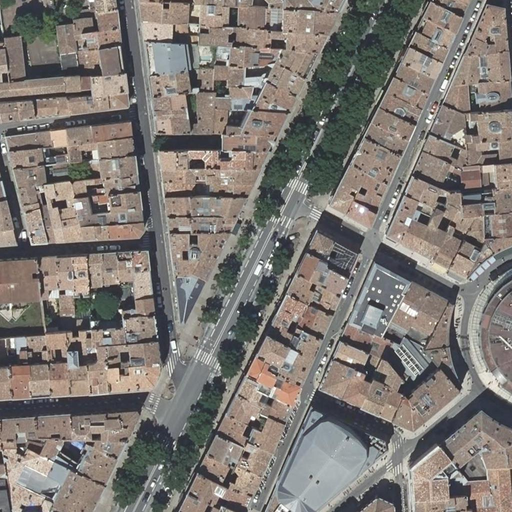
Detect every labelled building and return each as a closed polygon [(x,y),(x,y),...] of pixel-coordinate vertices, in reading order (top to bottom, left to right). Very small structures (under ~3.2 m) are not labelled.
[(0,0),(0,82),(9,81),(4,42),(0,42),(0,4),(0,0)] [(88,0),(89,0),(90,9),(93,8),(93,12),(96,12),(116,8),(114,0),(88,0)] [(137,0),(140,14),(141,22),(171,22),(185,23),(187,23),(188,2),(180,2),(170,1),(168,1),(168,7),(162,7),(162,1),(145,0),(137,0)] [(201,0),(201,3),(228,4),(233,5),(238,5),(251,6),(266,6),(267,7),(281,7),(337,10),(342,0),(201,0)] [(461,16),(429,0),(422,15),(454,31),(461,16)] [(467,1),(465,0),(429,0),(461,16),(467,1)] [(199,24),(227,26),(228,4),(201,3),(200,3),(199,10),(199,18),(199,24)] [(463,53),(507,49),(503,7),(485,3),(463,53)] [(251,6),(238,5),(237,24),(237,27),(251,28),(254,28),(264,29),(270,29),(271,29),(280,30),(326,33),(337,10),(281,7),(267,7),(266,6),(251,6)] [(92,20),(93,31),(98,30),(118,27),(116,8),(96,12),(97,19),(92,20)] [(55,15),(56,24),(56,26),(73,23),(73,19),(72,13),(55,15)] [(454,31),(422,15),(414,30),(447,46),(454,31)] [(73,19),(73,23),(74,34),(93,31),(92,20),(91,17),(73,19)] [(142,35),(143,39),(168,40),(170,40),(189,42),(190,42),(198,42),(199,24),(187,23),(185,23),(171,22),(141,22),(142,35)] [(56,26),(60,53),(77,51),(88,49),(98,48),(120,44),(118,27),(98,30),(93,31),(74,34),(73,23),(56,26)] [(198,42),(216,43),(225,44),(230,44),(232,45),(236,44),(253,46),(269,47),(279,48),(284,48),(317,51),(326,33),(280,30),(271,29),(270,29),(264,29),(254,28),(251,28),(237,27),(233,27),(232,26),(227,26),(199,24),(198,42)] [(414,30),(407,45),(441,62),(447,46),(414,30)] [(4,37),(4,42),(9,81),(0,82),(0,95),(65,90),(63,76),(79,75),(77,51),(60,53),(63,69),(63,73),(62,73),(61,73),(61,74),(60,75),(60,76),(26,79),(21,35),(4,37)] [(215,67),(214,77),(217,77),(221,77),(229,77),(230,65),(245,64),(262,64),(275,61),(306,76),(317,51),(284,48),(279,48),(269,47),(253,46),(236,44),(232,45),(230,44),(225,44),(216,43),(215,64),(215,65),(215,67)] [(124,72),(120,44),(98,48),(100,62),(102,75),(124,72)] [(407,45),(399,60),(434,77),(441,62),(407,45)] [(88,49),(77,51),(79,75),(79,76),(80,88),(91,87),(91,93),(92,95),(107,93),(126,91),(125,80),(124,72),(102,75),(100,62),(98,48),(88,49)] [(463,53),(450,84),(467,83),(476,82),(509,78),(507,49),(463,53)] [(399,60),(393,75),(428,92),(434,77),(399,60)] [(229,77),(221,77),(221,85),(228,85),(231,85),(255,84),(258,84),(259,81),(264,83),(266,80),(297,95),(306,76),(275,61),(262,64),(245,64),(230,65),(229,77)] [(188,68),(182,69),(149,74),(151,92),(152,94),(185,90),(191,89),(191,91),(197,91),(198,91),(214,91),(214,77),(215,67),(200,68),(198,68),(188,68)] [(79,76),(79,75),(63,76),(65,90),(80,88),(79,76)] [(428,92),(393,75),(386,90),(421,108),(428,92)] [(216,95),(215,107),(230,107),(248,107),(252,108),(289,110),(297,95),(266,80),(264,83),(259,81),(258,84),(255,84),(231,85),(228,85),(221,85),(221,77),(217,77),(214,77),(214,91),(216,91),(216,95)] [(479,111),(511,108),(509,78),(476,82),(477,92),(475,92),(475,101),(476,101),(476,102),(477,103),(478,103),(478,106),(468,107),(469,112),(475,111),(479,111)] [(477,92),(476,82),(467,83),(467,93),(475,92),(477,92)] [(450,84),(442,104),(461,112),(468,112),(469,112),(468,107),(467,93),(467,83),(450,84)] [(155,117),(156,132),(191,131),(199,132),(213,132),(215,107),(216,95),(216,91),(214,91),(198,91),(197,91),(191,91),(191,89),(185,90),(152,94),(155,117)] [(421,108),(386,90),(379,105),(415,123),(421,108)] [(127,96),(126,91),(107,93),(108,108),(118,107),(127,106),(128,104),(127,96)] [(92,95),(91,93),(67,95),(69,113),(86,111),(108,108),(107,93),(92,95)] [(69,113),(67,95),(56,96),(58,114),(63,114),(69,113)] [(58,114),(56,96),(32,98),(35,117),(50,115),(58,114)] [(16,100),(19,119),(29,118),(35,117),(32,98),(16,100)] [(16,100),(0,101),(0,116),(1,121),(10,120),(19,119),(16,100)] [(433,123),(429,133),(453,145),(461,148),(465,150),(465,141),(471,141),(470,134),(469,119),(468,112),(461,112),(442,104),(433,123)] [(415,123),(379,105),(371,120),(409,138),(415,123)] [(215,107),(213,132),(219,132),(223,132),(227,132),(278,132),(289,110),(252,108),(248,107),(230,107),(215,107)] [(497,138),(511,137),(511,116),(511,108),(479,111),(475,111),(469,112),(468,112),(469,119),(476,118),(477,133),(470,134),(471,141),(478,140),(479,140),(497,138)] [(90,125),(93,141),(96,141),(132,136),(131,128),(130,120),(90,125)] [(409,138),(371,120),(364,135),(402,154),(409,138)] [(83,143),(93,141),(90,125),(78,126),(66,128),(68,144),(83,143)] [(67,145),(68,144),(66,128),(57,129),(50,130),(53,146),(67,145)] [(53,146),(50,130),(43,131),(35,132),(38,148),(44,147),(53,146)] [(38,148),(35,132),(5,136),(7,145),(8,150),(38,148)] [(219,144),(220,148),(223,148),(232,149),(270,149),(278,132),(227,132),(223,132),(219,132),(219,144)] [(429,133),(421,150),(450,162),(454,163),(457,164),(455,168),(462,171),(462,166),(466,166),(465,150),(461,148),(456,158),(449,155),(453,145),(429,133)] [(402,154),(364,135),(350,162),(367,171),(386,180),(389,182),(402,154)] [(96,141),(93,141),(83,143),(68,144),(67,145),(68,154),(69,162),(81,160),(80,149),(84,148),(84,150),(92,149),(93,159),(98,158),(99,158),(134,154),(132,136),(96,141)] [(478,140),(471,141),(465,141),(465,150),(466,166),(478,164),(481,164),(486,164),(492,163),(499,163),(511,161),(511,137),(497,138),(479,140),(478,140)] [(456,158),(461,148),(453,145),(449,155),(456,158)] [(44,150),(44,147),(38,148),(8,150),(11,160),(13,168),(43,164),(67,162),(69,162),(68,154),(42,158),(42,154),(44,154),(44,150)] [(158,148),(161,166),(189,166),(194,166),(206,166),(206,158),(202,156),(202,148),(188,148),(158,148)] [(206,158),(206,166),(207,166),(262,166),(270,149),(232,149),(223,148),(220,148),(218,148),(210,148),(202,148),(202,156),(206,158)] [(421,150),(412,174),(439,186),(450,162),(421,150)] [(136,172),(134,154),(99,158),(98,158),(93,159),(91,159),(92,164),(98,163),(100,173),(96,174),(96,175),(93,175),(94,178),(96,178),(101,177),(103,177),(136,172)] [(492,163),(486,164),(487,171),(493,171),(494,188),(511,186),(511,161),(499,163),(492,163)] [(43,164),(13,168),(15,178),(17,186),(43,184),(45,183),(52,183),(69,180),(67,162),(43,164)] [(367,171),(350,162),(330,203),(347,212),(354,198),(367,171)] [(450,162),(439,186),(448,190),(459,190),(459,193),(480,192),(478,164),(466,166),(462,166),(462,171),(455,168),(452,167),(454,163),(450,162)] [(478,164),(480,192),(491,191),(491,188),(488,188),(487,171),(486,164),(481,164),(478,164)] [(161,166),(163,180),(196,181),(207,181),(207,173),(207,166),(206,166),(194,166),(189,166),(161,166)] [(254,181),(262,166),(207,166),(207,173),(207,181),(210,181),(214,181),(221,181),(228,181),(254,181)] [(377,210),(389,182),(386,180),(367,171),(354,198),(374,208),(377,210)] [(137,181),(136,172),(103,177),(101,177),(96,178),(94,178),(74,181),(72,185),(74,197),(87,195),(85,184),(104,182),(104,188),(97,188),(98,194),(105,193),(108,193),(140,189),(137,181)] [(404,192),(416,199),(423,201),(431,205),(434,206),(442,210),(443,206),(433,201),(436,193),(446,197),(445,203),(456,207),(460,208),(460,204),(459,202),(459,196),(459,193),(459,190),(448,190),(439,186),(412,174),(404,192)] [(72,185),(69,180),(52,183),(55,196),(56,199),(67,197),(69,208),(62,209),(61,207),(58,207),(58,210),(64,240),(74,240),(82,239),(80,225),(78,218),(77,215),(73,197),(74,197),(72,185)] [(163,180),(165,196),(191,195),(196,194),(196,191),(196,181),(163,180)] [(196,191),(196,194),(203,194),(214,194),(247,195),(254,181),(228,181),(221,181),(214,181),(210,181),(210,183),(210,190),(196,191)] [(55,196),(52,183),(45,183),(43,184),(44,191),(47,204),(55,241),(61,241),(64,240),(58,210),(58,207),(57,206),(51,207),(50,201),(52,201),(51,197),(55,196)] [(43,184),(17,186),(20,197),(22,205),(38,202),(36,193),(40,192),(44,191),(43,184)] [(459,196),(459,202),(480,201),(492,200),(511,198),(511,186),(494,188),(491,188),(491,191),(480,192),(459,193),(459,196)] [(142,206),(140,189),(108,193),(105,193),(98,194),(87,195),(74,197),(73,197),(77,215),(84,214),(91,213),(88,201),(98,200),(98,202),(107,201),(109,211),(110,211),(142,206)] [(39,208),(47,242),(51,241),(55,241),(47,204),(43,205),(40,192),(36,193),(38,202),(39,208)] [(387,233),(400,240),(410,216),(412,208),(416,199),(404,192),(387,233)] [(433,201),(443,206),(445,203),(446,197),(436,193),(433,201)] [(191,195),(192,215),(238,214),(247,195),(214,194),(203,194),(196,194),(191,195)] [(165,196),(167,215),(190,215),(192,215),(191,195),(165,196)] [(5,198),(0,199),(0,228),(13,227),(9,214),(5,198)] [(371,225),(377,210),(374,208),(354,198),(347,212),(371,225)] [(460,204),(460,208),(460,215),(476,214),(481,213),(482,213),(482,206),(490,206),(490,212),(491,212),(493,212),(497,212),(511,210),(511,198),(492,200),(480,201),(459,202),(460,204)] [(423,201),(416,199),(412,208),(410,216),(400,240),(415,250),(426,224),(427,222),(430,215),(434,206),(431,205),(423,201)] [(38,202),(22,205),(23,212),(31,243),(39,242),(47,242),(39,208),(38,202)] [(426,224),(415,250),(431,259),(445,231),(434,226),(441,212),(451,218),(456,207),(445,203),(443,206),(442,210),(434,206),(430,215),(427,222),(426,224)] [(85,217),(78,218),(80,225),(97,224),(96,216),(106,215),(107,224),(108,224),(144,220),(142,206),(110,211),(109,211),(91,213),(84,214),(85,217)] [(445,231),(431,259),(447,267),(462,240),(451,234),(453,229),(454,229),(454,228),(465,233),(474,217),(476,214),(460,215),(460,208),(456,207),(451,218),(448,224),(445,231)] [(499,236),(511,234),(511,210),(497,212),(499,236)] [(434,226),(445,231),(448,224),(451,218),(441,212),(434,226)] [(482,213),(481,213),(482,221),(483,237),(493,236),(491,212),(490,212),(482,213)] [(192,215),(190,215),(192,231),(198,231),(230,231),(235,220),(238,214),(192,215)] [(190,215),(167,215),(168,224),(169,231),(189,231),(192,231),(190,215)] [(482,221),(474,217),(465,233),(463,238),(466,239),(469,233),(476,237),(473,243),(479,247),(484,239),(483,237),(482,221)] [(108,224),(109,237),(118,237),(140,235),(145,229),(144,225),(144,220),(108,224)] [(235,220),(230,231),(236,234),(241,223),(235,220)] [(80,225),(82,239),(96,238),(109,237),(108,224),(107,224),(97,224),(80,225)] [(0,228),(0,244),(7,244),(16,243),(13,227),(0,228)] [(451,234),(462,240),(463,238),(465,233),(454,228),(454,229),(453,229),(451,234)] [(317,229),(307,250),(325,260),(335,238),(317,229)] [(189,231),(169,231),(170,251),(171,258),(174,274),(190,273),(191,270),(206,278),(230,231),(198,231),(192,231),(189,231)] [(469,233),(466,239),(473,243),(476,237),(469,233)] [(484,239),(492,253),(494,252),(495,251),(497,250),(499,249),(501,248),(502,247),(504,246),(506,246),(508,245),(509,244),(511,244),(511,243),(511,234),(499,236),(493,236),(483,237),(484,239)] [(323,264),(347,277),(359,251),(335,238),(325,260),(323,264)] [(462,240),(447,267),(464,276),(479,247),(473,243),(466,239),(463,238),(462,240)] [(479,247),(464,276),(466,277),(467,275),(469,274),(470,272),(472,270),(473,269),(475,267),(476,265),(478,264),(480,262),(481,261),(482,260),(483,259),(485,258),(486,257),(487,256),(489,255),(490,254),(492,253),(484,239),(479,247)] [(130,251),(132,270),(149,268),(147,260),(146,250),(130,251)] [(307,250),(295,272),(310,279),(315,282),(339,294),(347,277),(323,264),(325,260),(307,250)] [(118,280),(115,251),(101,252),(102,260),(101,260),(103,284),(103,286),(103,291),(119,289),(118,282),(118,280)] [(119,289),(119,297),(120,307),(122,308),(136,307),(135,298),(133,279),(132,270),(130,251),(124,251),(115,251),(118,280),(118,282),(119,289)] [(89,285),(103,284),(101,260),(102,260),(101,252),(85,253),(89,285)] [(89,289),(89,285),(85,253),(71,254),(74,286),(74,290),(74,296),(79,295),(84,295),(90,294),(89,289)] [(75,314),(74,296),(74,290),(74,286),(71,254),(56,255),(59,287),(67,287),(67,294),(60,295),(62,315),(75,314)] [(59,287),(56,255),(37,256),(42,298),(50,297),(49,288),(59,287)] [(42,303),(42,298),(37,256),(16,258),(18,277),(19,286),(19,291),(20,301),(23,325),(23,335),(27,335),(46,334),(46,332),(42,303)] [(18,277),(16,258),(6,258),(0,258),(0,336),(4,337),(7,337),(14,336),(23,335),(23,325),(20,301),(19,291),(19,286),(18,277)] [(347,321),(380,336),(387,321),(396,305),(398,301),(409,280),(373,260),(347,321)] [(135,298),(153,296),(149,268),(132,270),(133,279),(135,298)] [(190,273),(174,274),(176,291),(180,322),(185,322),(187,317),(206,278),(191,270),(190,273)] [(295,272),(286,292),(307,302),(312,290),(315,282),(310,279),(295,272)] [(511,272),(510,274),(507,276),(505,277),(502,279),(500,281),(497,283),(495,285),(493,287),(491,290),(489,292),(487,294),(485,297),(484,300),(482,302),(481,305),(480,308),(478,311),(477,314),(477,317),(476,320),(475,323),(475,326),(474,329),(474,332),(474,335),(474,338),(474,341),(475,344),(475,347),(476,350),(476,353),(477,356),(478,359),(479,362),(480,364),(482,367),(483,370),(485,373),(486,375),(488,378),(490,380),(492,382),(494,385),(497,387),(499,389),(501,391),(504,393),(506,394),(509,396),(511,397),(511,272)] [(380,336),(393,341),(399,344),(403,336),(406,331),(410,323),(414,315),(417,310),(428,290),(409,280),(398,301),(396,305),(387,321),(380,336)] [(307,302),(330,314),(339,294),(315,282),(312,290),(307,302)] [(406,331),(403,336),(424,347),(430,334),(448,301),(428,290),(417,310),(414,315),(410,323),(406,331)] [(286,292),(276,312),(290,319),(294,312),(297,314),(296,317),(299,318),(297,322),(298,322),(296,326),(320,337),(330,314),(307,302),(286,292)] [(122,312),(123,316),(155,313),(153,296),(135,298),(136,307),(122,308),(120,307),(119,308),(119,310),(120,310),(120,311),(121,312),(122,312)] [(423,348),(447,345),(447,343),(447,340),(447,337),(447,335),(447,332),(447,330),(447,327),(447,324),(448,322),(448,320),(448,317),(449,315),(449,313),(450,311),(450,309),(451,307),(451,305),(452,303),(448,301),(430,334),(424,347),(423,348)] [(276,312),(266,333),(288,344),(293,332),(296,326),(293,325),(290,330),(286,328),(290,319),(276,312)] [(294,312),(290,319),(297,322),(299,318),(296,317),(297,314),(294,312)] [(86,336),(87,344),(96,344),(106,343),(158,339),(155,313),(123,316),(91,319),(91,327),(92,328),(86,328),(86,332),(86,336)] [(76,329),(76,319),(75,314),(62,315),(63,330),(66,330),(72,329),(76,329)] [(79,329),(86,328),(92,328),(91,327),(91,319),(91,318),(76,319),(76,329),(79,329)] [(293,325),(296,326),(298,322),(297,322),(290,319),(286,328),(290,330),(293,325)] [(385,359),(393,341),(380,336),(347,321),(339,340),(360,349),(368,352),(380,357),(385,359)] [(288,344),(266,333),(256,352),(279,364),(276,371),(283,375),(301,384),(304,376),(312,357),(320,337),(296,326),(293,332),(299,335),(294,347),(296,348),(291,357),(284,353),(289,344),(288,344)] [(87,362),(88,362),(87,359),(87,351),(87,350),(87,344),(86,336),(86,332),(86,328),(79,329),(79,335),(72,335),(72,329),(66,330),(67,346),(67,349),(68,360),(68,364),(70,392),(80,392),(89,391),(87,362)] [(68,364),(68,360),(67,349),(67,346),(66,330),(63,330),(46,332),(46,334),(47,349),(48,361),(50,394),(61,393),(70,392),(68,364)] [(293,332),(288,344),(289,344),(284,353),(291,357),(296,348),(294,347),(299,335),(293,332)] [(31,395),(43,394),(50,394),(48,361),(47,349),(46,334),(27,335),(28,350),(29,362),(29,363),(31,395)] [(27,335),(23,335),(14,336),(7,337),(8,364),(10,397),(20,396),(31,395),(29,363),(29,362),(28,350),(27,335)] [(385,359),(395,371),(400,378),(403,381),(406,384),(403,390),(407,396),(412,391),(410,389),(438,366),(423,348),(424,347),(403,336),(399,344),(393,341),(385,359)] [(158,339),(106,343),(108,365),(118,364),(125,364),(161,361),(158,339)] [(380,357),(368,352),(360,349),(339,340),(331,357),(348,364),(352,367),(364,372),(372,375),(375,368),(380,357)] [(96,344),(87,344),(87,350),(87,351),(87,359),(88,362),(87,362),(89,391),(97,391),(108,390),(107,365),(108,365),(106,343),(96,344)] [(438,366),(457,389),(461,386),(460,384),(459,382),(458,380),(457,379),(456,377),(455,375),(454,373),(453,371),(452,369),(452,366),(451,364),(450,361),(449,358),(449,356),(448,353),(448,350),(447,348),(447,345),(423,348),(438,366)] [(279,364),(256,352),(246,373),(270,384),(272,380),(276,371),(279,364)] [(329,392),(340,396),(348,378),(343,376),(348,364),(331,357),(318,387),(329,392)] [(372,377),(359,405),(368,409),(377,413),(390,384),(395,371),(385,359),(380,357),(375,368),(372,375),(372,377)] [(161,364),(161,361),(125,364),(118,364),(108,365),(107,365),(108,390),(131,388),(149,387),(154,384),(157,378),(160,373),(161,364)] [(0,397),(10,397),(8,364),(0,364),(0,397)] [(343,376),(348,378),(352,367),(348,364),(343,376)] [(402,392),(391,419),(411,428),(429,413),(457,389),(438,366),(410,389),(412,391),(407,396),(403,390),(402,392)] [(348,378),(340,396),(349,401),(359,405),(372,377),(372,375),(364,372),(352,367),(348,378)] [(279,383),(283,375),(276,371),(272,380),(279,383)] [(390,384),(377,413),(384,416),(391,419),(402,392),(395,389),(398,382),(399,382),(400,382),(401,382),(402,382),(403,382),(403,381),(400,378),(395,371),(390,384)] [(270,384),(246,373),(236,393),(255,402),(261,405),(264,400),(257,396),(261,388),(267,391),(270,384)] [(292,404),(301,384),(283,375),(279,383),(272,380),(270,384),(267,391),(271,393),(273,390),(276,391),(275,395),(292,404)] [(406,384),(403,381),(403,382),(402,382),(401,382),(400,382),(399,382),(398,382),(395,389),(402,392),(403,390),(406,384)] [(257,396),(264,400),(267,391),(261,388),(257,396)] [(271,403),(275,395),(271,393),(267,391),(264,400),(271,403)] [(257,415),(260,410),(261,405),(255,402),(236,393),(227,412),(245,421),(250,412),(254,414),(253,416),(256,417),(257,415)] [(285,421),(292,404),(275,395),(271,403),(264,400),(261,405),(260,410),(268,414),(269,413),(285,421)] [(311,405),(301,427),(299,432),(290,454),(276,482),(277,483),(276,485),(275,487),(275,490),(275,492),(275,495),(275,497),(276,499),(277,502),(278,504),(279,506),(281,507),(282,509),(284,510),(286,511),(309,511),(311,511),(312,510),(313,510),(337,490),(336,490),(359,471),(380,454),(386,449),(385,437),(356,425),(323,410),(311,405)] [(71,426),(134,425),(140,412),(137,407),(118,409),(104,410),(70,412),(71,426)] [(480,409),(438,444),(456,467),(477,449),(482,456),(481,456),(485,467),(486,466),(507,465),(511,464),(511,427),(510,427),(506,425),(503,423),(499,422),(496,420),(493,418),(490,416),(486,414),(483,411),(480,409)] [(272,450),(285,421),(269,413),(268,414),(260,410),(257,415),(265,419),(261,429),(253,425),(247,439),(272,450)] [(72,436),(71,426),(70,412),(52,413),(35,414),(37,435),(45,436),(52,436),(51,430),(61,429),(61,436),(66,436),(72,436)] [(244,445),(247,439),(253,425),(245,421),(227,412),(217,433),(244,445)] [(245,421),(253,425),(256,417),(253,416),(254,414),(250,412),(245,421)] [(15,445),(26,446),(26,439),(26,435),(37,435),(35,414),(16,416),(0,416),(0,440),(0,442),(1,445),(15,445)] [(265,419),(257,415),(256,417),(253,425),(261,429),(265,419)] [(134,425),(71,426),(72,436),(86,437),(95,437),(127,438),(134,425)] [(243,448),(244,445),(217,433),(207,452),(227,462),(231,464),(235,466),(237,463),(239,457),(241,454),(243,448)] [(86,437),(72,436),(66,436),(61,436),(52,436),(45,436),(37,435),(26,435),(26,439),(26,446),(28,446),(42,453),(55,459),(55,460),(77,471),(104,484),(118,456),(92,443),(91,443),(86,440),(86,437)] [(92,443),(118,456),(127,438),(95,437),(86,437),(86,440),(91,443),(92,443)] [(261,473),(272,450),(247,439),(244,445),(243,448),(241,454),(239,457),(237,463),(261,473)] [(456,467),(438,444),(410,467),(412,498),(444,496),(446,496),(445,476),(461,475),(462,474),(456,467)] [(12,508),(23,508),(39,508),(48,508),(51,509),(91,510),(104,484),(77,471),(55,460),(55,459),(42,453),(28,446),(26,446),(15,445),(1,445),(1,447),(2,451),(4,462),(7,478),(12,508)] [(477,449),(456,467),(462,474),(467,480),(486,479),(486,466),(485,467),(481,456),(482,456),(477,449)] [(233,469),(235,466),(231,464),(227,462),(207,452),(196,472),(220,483),(226,486),(227,485),(229,478),(233,469)] [(227,485),(251,496),(261,473),(237,463),(235,466),(233,469),(229,478),(227,485)] [(510,511),(510,500),(509,485),(507,465),(486,466),(486,479),(467,480),(462,474),(464,495),(465,495),(465,502),(470,502),(470,508),(470,511),(510,511)] [(187,491),(218,506),(220,503),(239,511),(240,511),(243,511),(251,496),(227,485),(226,486),(220,483),(196,472),(187,491)] [(454,495),(464,495),(462,474),(461,475),(445,476),(446,496),(454,495)] [(22,511),(23,508),(12,508),(7,478),(0,477),(0,511),(22,511)] [(309,511),(311,511),(309,511),(286,511),(284,510),(282,509),(281,507),(279,506),(278,504),(277,502),(276,499),(275,497),(275,495),(275,492),(275,490),(275,487),(276,485),(263,511),(309,511)] [(187,491),(177,511),(178,511),(215,511),(218,506),(187,491)] [(393,511),(393,502),(376,495),(357,511),(393,511)] [(444,496),(412,498),(412,511),(444,510),(455,509),(465,508),(465,502),(465,495),(464,495),(454,495),(446,496),(444,496)] [(240,511),(239,511),(220,503),(218,506),(215,511),(240,511)]
